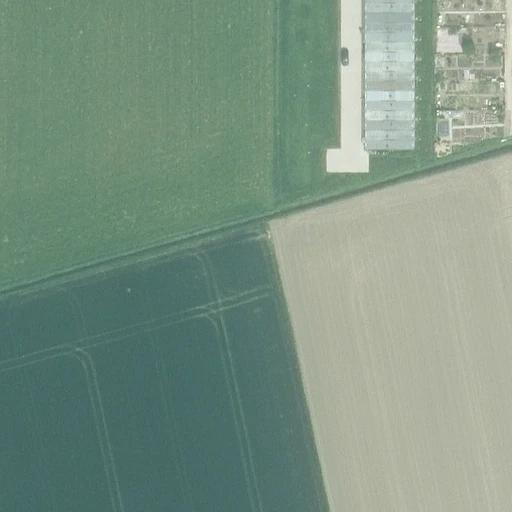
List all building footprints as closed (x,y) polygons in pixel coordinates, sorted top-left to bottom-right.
[(413,0),(364,0),(365,11),(414,11),(413,0)] [(414,11),(365,11),(365,31),(414,31),(414,11)] [(414,31),(365,31),(365,50),(414,50),(414,31)] [(414,50),(365,50),(365,70),(414,70),(414,50)] [(414,70),(365,70),(365,89),(414,89),(414,70)] [(414,89),(365,89),(365,109),(414,109),(414,89)] [(414,109),(365,109),(365,129),(414,129),(414,109)] [(414,129),(365,129),(365,148),(368,148),(414,148),(414,129)]
